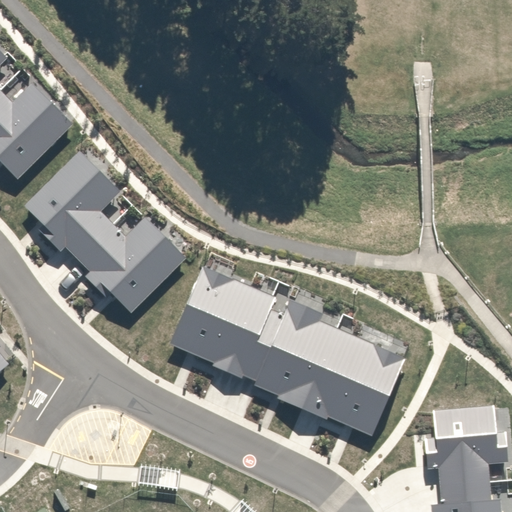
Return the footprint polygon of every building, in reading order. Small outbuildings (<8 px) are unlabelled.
[(0,67),(8,60),(0,51),(0,161),(18,181),(74,126),(33,85),(14,103),(0,89),(0,67)] [(121,193),(79,153),(24,207),(44,226),(39,230),(61,253),(66,248),(92,272),(86,278),(108,299),(112,295),(132,314),(187,259),(144,218),(127,237),(101,212),(121,193)] [(277,298),(203,268),(171,345),(215,365),(214,367),(243,381),(245,377),(257,382),(255,386),(279,397),(278,399),(328,422),(329,418),(373,438),(406,359),(321,322),(324,315),(290,302),(285,316),(272,311),(277,298)] [(0,373),(10,366),(0,353),(0,349),(2,348),(0,345),(0,373)] [(499,511),(498,503),(489,504),(485,461),(505,460),(504,437),(494,438),(492,411),(437,415),(440,443),(428,444),(430,466),(443,465),(447,511),(499,511)]
